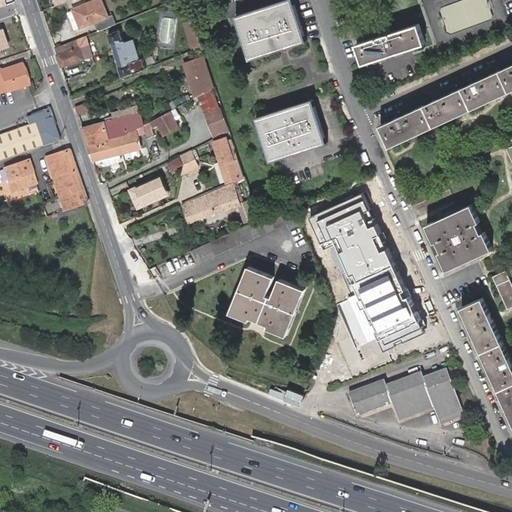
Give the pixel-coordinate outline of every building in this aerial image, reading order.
[(77,12),(80,19),(83,18),(87,27),(99,22),(103,30),(119,24),(115,15),(110,17),(103,0),(100,0),(76,9),(77,12)] [(254,58),(309,40),(296,0),(285,0),(239,15),(254,58)] [(83,18),(80,19),(77,12),(71,14),(77,31),(87,27),(83,18)] [(419,24),(358,45),(364,64),(426,44),(419,24)] [(0,47),(9,44),(3,26),(0,27),(0,47)] [(124,79),(150,69),(147,59),(143,60),(133,64),(127,44),(123,31),(111,35),(124,79)] [(62,53),(59,54),(63,66),(86,56),(93,54),(92,49),(91,46),(89,47),(84,49),(80,39),(60,47),(62,53)] [(137,40),(127,44),(133,64),(143,60),(137,40)] [(96,44),(91,45),(91,46),(92,49),(93,54),(94,58),(99,56),(96,44)] [(197,99),(215,89),(204,59),(186,66),(192,84),(196,96),(197,99)] [(0,68),(0,93),(28,84),(21,64),(20,63),(1,70),(0,68)] [(511,65),(382,126),(391,145),(511,90),(511,65)] [(192,84),(176,90),(180,102),(196,96),(192,84)] [(258,118),(272,161),(328,143),(314,100),(258,118)] [(227,127),(220,107),(205,113),(213,133),(227,127)] [(0,162),(62,142),(51,109),(27,117),(30,126),(0,135),(0,162)] [(172,112),(153,123),(155,126),(160,124),(166,136),(181,129),(172,112)] [(84,128),(90,146),(126,137),(127,137),(145,127),(141,114),(106,122),(84,128)] [(90,146),(95,162),(102,160),(120,156),(130,154),(141,151),(143,150),(149,149),(146,135),(145,127),(127,137),(126,137),(90,146)] [(229,182),(244,175),(237,154),(234,155),(227,135),(214,139),(229,182)] [(471,326),(474,333),(490,369),(493,376),(507,406),(510,412),(511,416),(511,147),(508,149),(511,158),(511,361),(483,299),(462,308),(471,326)] [(63,211),(86,203),(69,149),(45,157),(63,211)] [(196,161),(191,149),(181,154),(185,163),(188,171),(199,166),(196,161)] [(141,151),(130,154),(131,158),(133,159),(141,157),(142,156),(141,151)] [(120,156),(102,160),(104,165),(106,167),(119,164),(121,161),(120,156)] [(179,158),(167,164),(171,172),(183,165),(179,158)] [(27,160),(3,169),(7,181),(8,184),(10,191),(11,191),(22,187),(35,182),(27,160)] [(160,176),(134,188),(138,195),(134,197),(139,207),(168,193),(160,176)] [(233,183),(200,199),(184,204),(190,221),(236,205),(245,225),(258,219),(252,205),(250,200),(240,203),(233,183)] [(366,193),(310,217),(325,250),(339,244),(360,292),(349,297),(368,342),(382,336),(387,348),(426,332),(366,193)] [(475,255),(476,257),(493,250),(485,231),(483,233),(478,223),(481,222),(473,204),(428,224),(435,242),(438,241),(442,251),(440,252),(448,270),(465,262),(464,259),(475,255)] [(245,225),(193,248),(198,262),(292,219),(287,206),(260,218),(258,219),(245,225)] [(252,265),(233,311),(252,318),(253,315),(271,322),(270,326),(288,334),(307,288),(252,265)] [(494,277),(506,306),(511,303),(511,282),(507,272),(494,277)] [(422,369),(387,382),(385,377),(349,392),(358,415),(394,401),(400,417),(434,405),(441,422),(466,412),(447,365),(424,374),(422,369)]
